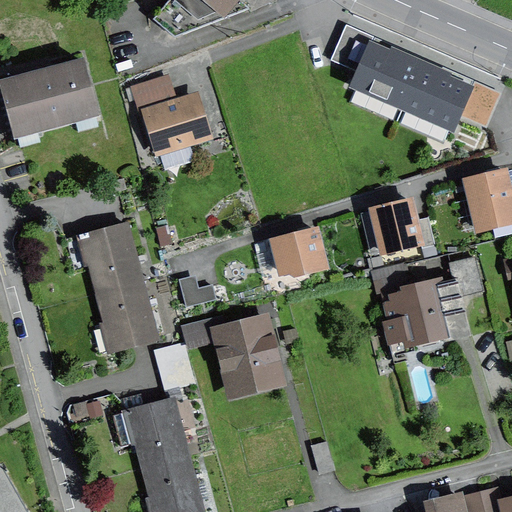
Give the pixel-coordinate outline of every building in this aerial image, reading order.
[(223,20),(238,0),(169,0),(155,19),(174,36),(223,20)] [(454,141),(475,94),(369,47),(348,94),(454,141)] [(90,62),(4,86),(20,144),(106,119),(90,62)] [(168,82),(129,95),(153,166),(220,144),(203,96),(176,105),(168,82)] [(469,121),(459,138),(475,147),(485,130),(469,121)] [(511,189),(507,169),(462,180),(475,232),(511,222),(511,189)] [(411,198),(368,208),(380,255),(422,245),(411,198)] [(422,222),(428,253),(436,251),(430,220),(422,222)] [(95,297),(143,284),(127,226),(78,240),(95,297)] [(320,229),(272,240),(281,281),(329,270),(320,229)] [(461,296),(477,292),(470,269),(454,274),(461,296)] [(192,275),(173,281),(183,312),(214,302),(209,286),(197,290),(192,275)] [(143,284),(95,297),(111,356),(160,342),(143,284)] [(469,353),(456,293),(405,304),(419,364),(469,353)] [(290,392),(274,321),(216,334),(232,405),(290,392)] [(210,327),(186,333),(190,347),(214,341),(210,327)] [(158,373),(188,365),(184,348),(154,356),(158,373)] [(188,365),(158,373),(163,391),(192,383),(188,365)] [(139,473),(186,463),(172,401),(125,411),(139,473)] [(287,477),(273,423),(224,436),(241,502),(272,495),(268,482),(287,477)] [(312,446),(320,474),(335,470),(327,442),(312,446)] [(197,511),(186,463),(139,473),(147,511),(197,511)] [(0,511),(18,511),(0,482),(0,511)] [(481,498),(485,511),(497,511),(493,495),(481,498)] [(511,511),(511,496),(499,499),(501,511),(511,511)] [(426,511),(462,511),(459,497),(425,505),(426,511)]
